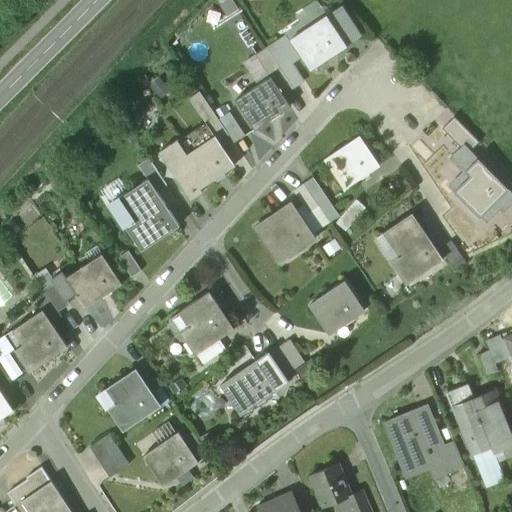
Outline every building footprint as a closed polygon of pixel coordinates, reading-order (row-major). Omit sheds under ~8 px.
[(326,17),(291,40),(302,58),(310,70),(345,47),(326,17)] [(289,59),(292,64),(302,58),(291,40),(287,35),(267,48),(278,66),(289,59)] [(267,48),(255,56),(267,74),(278,66),(267,48)] [(289,59),(278,66),(293,88),(304,81),(292,64),(289,59)] [(293,88),(278,66),(267,74),(270,78),(282,95),(293,88)] [(270,78),(235,101),(254,131),(290,107),(282,95),(270,78)] [(216,117),(199,92),(188,99),(205,124),(216,117)] [(228,135),(216,117),(205,124),(214,137),(218,142),(228,135)] [(471,152),(479,144),(454,118),(442,129),(460,148),(464,145),(471,152)] [(360,136),(324,160),(344,189),(379,166),(360,136)] [(186,155),(179,160),(192,179),(199,190),(234,166),(218,142),(214,137),(186,155)] [(186,155),(177,141),(158,153),(169,169),(168,175),(174,176),(181,186),(192,179),(179,160),(186,155)] [(511,194),(471,152),(464,145),(460,148),(450,158),(466,175),(451,189),(482,221),(497,207),(503,213),(511,203),(511,194)] [(166,186),(148,159),(137,166),(147,180),(148,180),(156,192),(166,186)] [(108,199),(123,188),(116,178),(101,189),(108,199)] [(192,179),(181,186),(190,200),(202,193),(199,190),(192,179)] [(325,197),(313,179),(303,185),(315,204),(316,203),(325,197)] [(147,180),(117,200),(133,223),(125,229),(141,252),(179,226),(156,192),(148,180),(147,180)] [(315,204),(303,185),(293,192),(307,214),(318,207),(316,203),(315,204)] [(339,217),(325,197),(316,203),(318,207),(329,223),(339,217)] [(133,223),(117,200),(109,205),(125,229),(133,223)] [(314,239),(290,203),(261,222),(271,237),(262,242),(277,264),(314,239)] [(412,214),(383,234),(398,257),(390,263),(406,286),(443,261),(412,214)] [(452,243),(441,250),(455,272),(466,264),(452,243)] [(141,271),(128,251),(118,258),(131,278),(141,271)] [(101,256),(67,279),(75,291),(77,294),(86,308),(121,285),(101,256)] [(67,279),(63,272),(51,280),(54,283),(66,301),(77,294),(75,291),(67,279)] [(66,301),(54,283),(43,290),(58,312),(68,305),(66,301)] [(344,283),(309,306),(329,335),(364,312),(344,283)] [(58,312),(43,290),(32,297),(42,311),(51,323),(61,317),(58,312)] [(209,294),(180,313),(190,327),(181,333),(196,355),(218,340),(233,330),(209,294)] [(42,311),(13,330),(23,345),(14,350),(29,373),(67,348),(51,323),(42,311)] [(503,338),(501,334),(487,340),(490,348),(495,361),(511,353),(511,351),(506,337),(503,338)] [(218,340),(196,355),(203,366),(225,351),(218,340)] [(289,341),(279,348),(294,370),(304,363),(289,341)] [(294,370),(279,348),(269,355),(284,377),(294,370)] [(490,348),(477,354),(486,374),(498,369),(495,361),(490,348)] [(255,363),(220,386),(240,416),(275,392),(255,363)] [(136,370),(106,390),(116,404),(108,410),(123,431),(160,406),(136,370)] [(473,398),(467,384),(448,392),(472,453),(491,445),(494,453),(511,445),(511,433),(494,390),(473,398)] [(0,391),(0,419),(13,411),(0,391)] [(426,404),(388,420),(404,460),(410,457),(416,473),(443,462),(447,472),(465,465),(455,441),(443,445),(426,404)] [(178,434),(143,457),(163,486),(197,463),(178,434)] [(109,435),(90,447),(97,457),(115,445),(109,435)] [(115,445),(97,457),(103,467),(122,455),(115,445)] [(122,455),(103,467),(110,477),(129,465),(122,455)] [(338,463),(311,475),(311,476),(312,476),(325,506),(324,506),(324,507),(335,503),(351,496),(351,495),(350,495),(338,465),(338,464),(338,463)] [(71,511),(42,467),(26,477),(28,479),(7,493),(15,505),(14,506),(17,511),(71,511)] [(361,490),(351,495),(351,496),(357,511),(364,511),(370,510),(361,490)] [(299,511),(292,494),(259,508),(260,511),(299,511)] [(357,511),(351,496),(335,503),(338,511),(357,511)]
